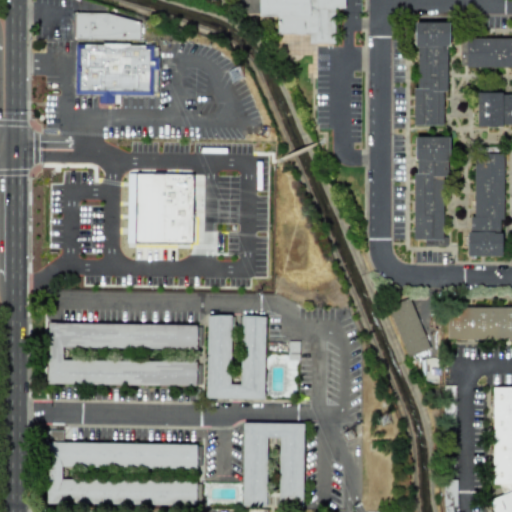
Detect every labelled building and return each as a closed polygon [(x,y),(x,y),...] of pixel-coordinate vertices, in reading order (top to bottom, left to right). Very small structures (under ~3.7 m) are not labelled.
[(257,0),(257,16),(277,16),(277,34),(308,34),(308,43),(333,44),(334,8),(343,8),(343,0),(257,0)] [(73,39),(138,40),(139,16),(73,14),(73,39)] [(447,22),(415,22),(415,89),(412,89),(412,125),(442,125),(442,91),(446,91),(447,22)] [(511,37),(465,37),(465,68),(511,67),(511,37)] [(151,43),(74,43),(73,94),(151,94),(151,43)] [(476,125),(511,125),(511,93),(476,94),(476,125)] [(413,136),(412,239),(442,239),(442,176),(448,176),(448,136),(413,136)] [(500,256),(500,220),(502,220),(502,153),(473,153),(472,216),(467,216),(467,256),(500,256)] [(126,242),(190,243),(191,172),(127,171),(126,242)] [(192,191),(202,192),(203,175),(193,175),(192,191)] [(446,339),(511,339),(511,306),(446,306),(446,339)] [(418,312),(393,312),(393,334),(418,333),(418,312)] [(204,398),(263,399),(264,315),(240,315),(239,384),(229,384),(230,315),(206,314),(204,398)] [(195,362),(61,359),(61,347),(195,349),(196,325),(46,322),(45,384),(195,386),(195,362)] [(436,358),(422,358),(422,380),(437,380),(436,358)] [(511,511),(511,386),(491,387),(491,484),(498,484),(502,495),(488,499),(492,511),(511,511)] [(302,423),(242,422),(241,505),(265,506),(266,438),(278,438),(277,493),(273,493),(273,507),(302,507),(302,423)] [(195,444),(46,442),(45,503),(195,505),(195,480),(60,478),(60,467),(195,469),(195,444)] [(455,480),(439,480),(440,511),(455,511),(455,480)]
